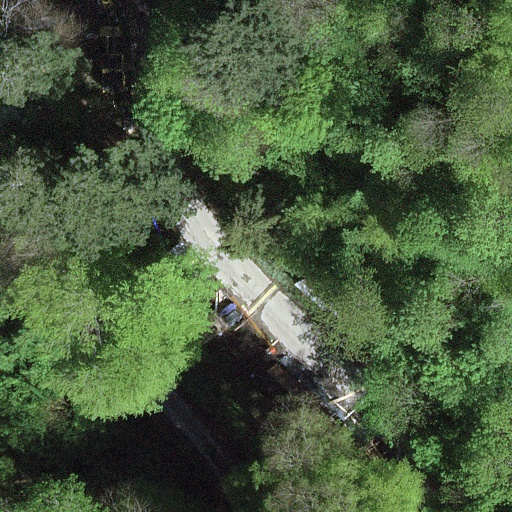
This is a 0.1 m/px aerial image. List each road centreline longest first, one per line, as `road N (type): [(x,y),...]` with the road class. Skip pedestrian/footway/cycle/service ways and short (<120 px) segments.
road 1 (unclassified): [(133,0),(158,140),(183,203),(223,259),(397,436),(423,478),(432,511)]
road 2 (unclassified): [(245,511),(223,452),(70,314),(28,255),(0,178)]
